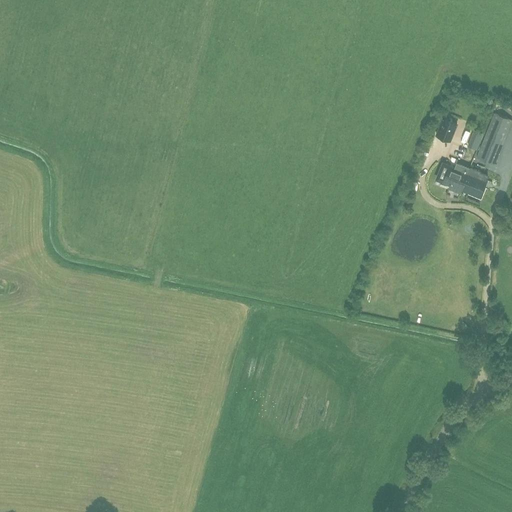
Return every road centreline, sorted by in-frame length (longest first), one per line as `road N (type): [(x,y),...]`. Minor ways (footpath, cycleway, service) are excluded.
road 1 (unknown): [(497,223),(441,206),(428,194),(425,169),(457,148),(506,178),(504,193)]
road 2 (unknown): [(484,397),(497,223)]
road 3 (unclassified): [(403,511),(459,413),(511,385)]
